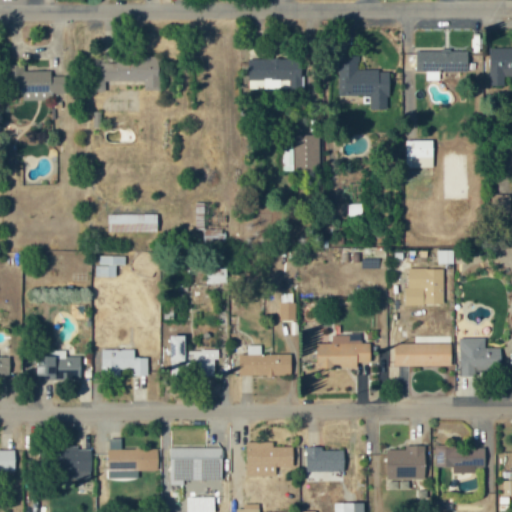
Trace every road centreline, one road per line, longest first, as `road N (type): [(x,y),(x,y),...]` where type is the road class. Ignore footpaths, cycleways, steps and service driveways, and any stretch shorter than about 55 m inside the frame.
road 1 (residential): [(511,2),(0,7)]
road 2 (residential): [(511,401),(0,405)]
